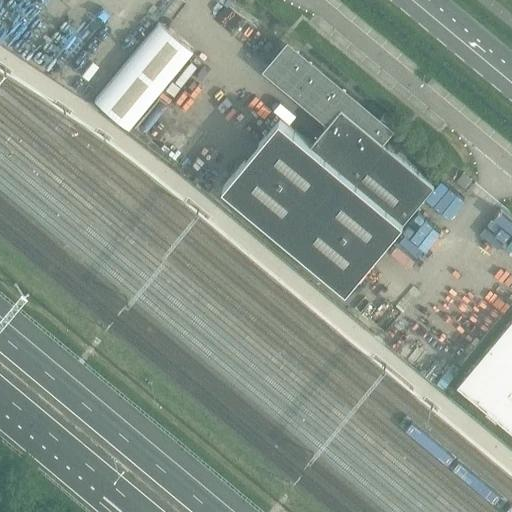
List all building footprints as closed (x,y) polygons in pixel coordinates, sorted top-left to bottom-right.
[(158,25),(95,102),(129,130),(192,53),(158,25)] [(388,129),(288,45),(268,68),(330,120),(336,114),(374,145),(380,138),(388,129)] [(336,114),(330,120),(311,143),(280,117),(223,186),(347,289),(435,184),(380,138),(374,145),(336,114)] [(464,173),(457,180),(465,187),(471,179),(464,173)] [(450,185),(438,202),(451,211),(458,202),(457,201),(462,193),(450,185)] [(479,229),(495,244),(511,226),(511,217),(500,206),(479,229)] [(511,318),(458,383),(511,428),(511,318)]
